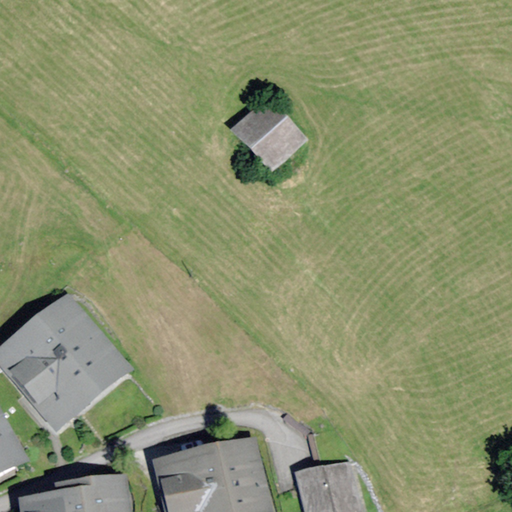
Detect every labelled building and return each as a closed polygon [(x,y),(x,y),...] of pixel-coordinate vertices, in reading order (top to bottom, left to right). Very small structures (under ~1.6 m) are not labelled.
[(240,137),(270,169),(302,139),(272,107),(240,137)] [(68,316),(9,365),(57,421),(115,372),(68,316)] [(0,465),(12,459),(0,437),(0,465)] [(166,477),(174,511),(260,511),(247,457),(166,477)] [(349,488),(345,472),(304,483),(310,511),(355,511),(351,496),(357,495),(354,486),(349,488)] [(119,511),(117,492),(68,500),(70,511),(67,511),(119,511)]
